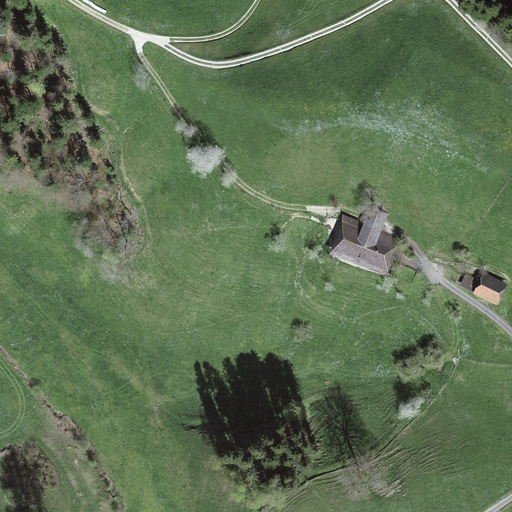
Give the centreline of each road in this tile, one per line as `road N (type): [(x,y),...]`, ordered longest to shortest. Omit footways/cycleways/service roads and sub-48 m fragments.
road 1 (track): [(262,0),(242,23),(215,36),(140,35),(140,53),(188,125),(252,193),(276,205),(347,211),(381,223),(409,241),(433,275),(511,332)]
road 2 (track): [(385,0),(300,40),(219,63),(185,56),(74,0)]
